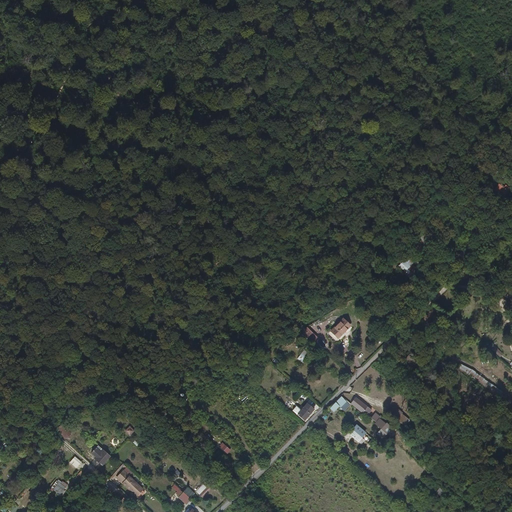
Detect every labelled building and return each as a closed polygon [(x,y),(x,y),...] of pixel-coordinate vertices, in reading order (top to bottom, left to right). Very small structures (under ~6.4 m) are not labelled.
[(488,183),(481,176),(476,181),(483,188),(488,183)] [(498,183),(493,188),(502,197),(507,191),(498,183)] [(339,338),(350,325),(343,318),(331,330),(339,338)] [(307,327),(302,332),(313,343),(318,337),(307,327)] [(489,347),(499,357),(502,354),(492,344),(489,347)] [(301,355),(307,359),(310,355),(305,350),(301,355)] [(404,361),(411,367),(416,361),(409,355),(404,361)] [(346,400),(342,396),(330,408),(334,412),(342,404),(346,400)] [(350,403),(367,416),(372,410),(356,396),(350,403)] [(303,408),(310,414),(314,409),(308,403),(303,408)] [(293,411),(297,414),(303,408),(301,406),(299,408),(297,406),(293,411)] [(303,408),(297,414),(304,420),(310,414),(303,408)] [(393,417),(398,421),(404,414),(399,409),(393,417)] [(376,422),(379,417),(373,412),(369,416),(376,422)] [(388,424),(379,417),(376,422),(375,423),(383,430),(388,424)] [(65,424),(58,428),(65,439),(72,434),(65,424)] [(349,433),(359,441),(362,437),(361,437),(365,432),(360,428),(360,427),(358,425),(357,426),(356,425),(349,433)] [(110,443),(116,447),(120,441),(115,437),(110,443)] [(220,447),(227,453),(230,450),(223,444),(220,447)] [(95,459),(102,465),(110,456),(103,450),(101,453),(97,449),(92,454),(97,458),(95,459)] [(70,462),(68,464),(70,466),(72,465),(76,468),(82,462),(76,456),(70,462)] [(116,478),(122,484),(123,482),(129,476),(124,471),(116,478)] [(123,482),(137,495),(143,489),(129,476),(123,482)] [(58,481),(66,488),(68,485),(64,482),(63,483),(59,480),(58,481)] [(61,495),(66,488),(58,481),(57,481),(50,489),(53,491),(54,490),(61,495)] [(123,482),(122,484),(136,497),(137,495),(123,482)] [(175,485),(172,488),(179,494),(182,492),(175,485)] [(199,495),(206,488),(202,485),(195,492),(199,495)] [(199,496),(202,499),(212,489),(209,486),(199,496)] [(61,495),(63,497),(69,490),(66,488),(61,495)] [(440,498),(444,493),(439,489),(435,494),(440,498)] [(186,494),(182,499),(187,504),(191,499),(186,494)]
